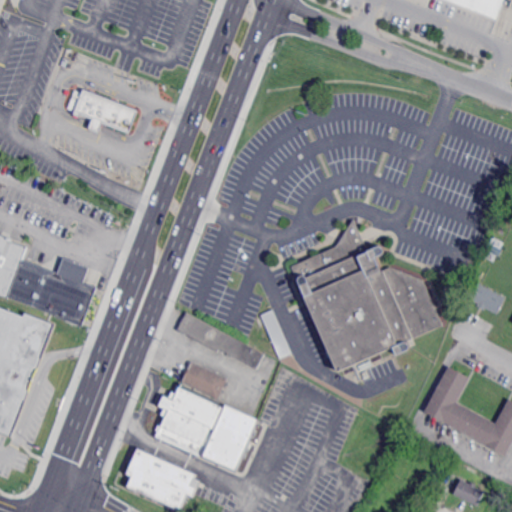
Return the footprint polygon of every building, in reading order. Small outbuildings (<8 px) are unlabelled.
[(506,0),(499,20),(449,0),(506,0)] [(140,111),(131,134),(104,123),(100,133),(90,129),(94,119),(81,114),(80,117),(75,114),(76,111),(69,108),(76,90),(83,93),(84,89),(140,111)] [(367,250),(379,245),(381,245),(383,247),(384,249),(384,250),(384,251),(383,252),(382,254),(378,255),(383,269),(392,266),(425,280),(445,325),(401,343),(402,345),(407,343),(409,343),(410,344),(411,346),(412,347),(411,348),(411,350),(410,350),(399,355),(395,347),(338,369),(292,265),(337,245),(353,220),(354,220),(355,221),(362,236),(367,250)] [(49,270),(49,268),(74,277),(73,279),(97,288),(83,325),(0,293),(0,232),(12,237),(10,241),(29,248),(24,260),(49,270)] [(498,254),(488,248),(491,242),(502,248),(498,254)] [(499,315),(488,308),(487,310),(479,306),(480,305),(468,299),(478,282),(507,299),(499,315)] [(0,306),(26,316),(27,311),(57,323),(14,436),(0,430),(0,306)] [(280,357),(261,314),(272,309),(292,351),(280,357)] [(266,354),(258,369),(221,348),(219,351),(181,331),(180,330),(180,329),(180,328),(180,327),(188,312),(266,354)] [(358,365),(369,360),(371,364),(360,369),(358,365)] [(218,403),(225,406),(226,404),(257,418),(237,470),(159,436),(167,416),(163,414),(166,407),(161,405),(165,394),(171,396),(173,390),(178,392),(191,361),(230,377),(218,403)] [(498,422),(511,397),(511,447),(508,455),(426,411),(450,365),(472,377),(459,402),(498,422)] [(193,494),(190,493),(183,509),(130,486),(135,475),(129,472),(140,448),(195,473),(193,484),(196,487),(193,494)] [(472,483),(473,480),(478,483),(477,485),(487,490),(480,505),(455,493),(463,478),(472,483)]
